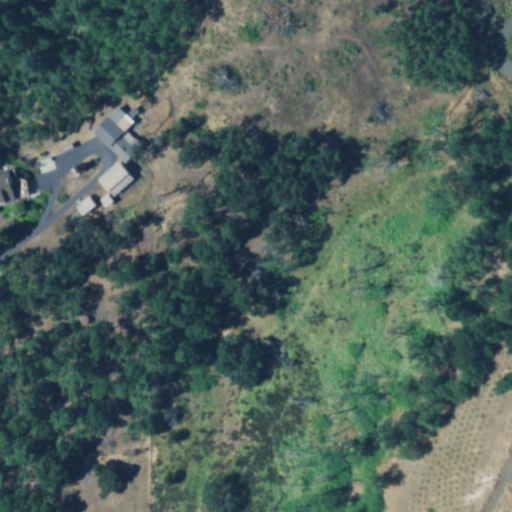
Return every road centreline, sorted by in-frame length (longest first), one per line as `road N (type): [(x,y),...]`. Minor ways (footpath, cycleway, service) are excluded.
road 1 (track): [(486,61),(414,120),(417,141),(442,173),(446,199),(435,243),(345,389),(286,511)]
road 2 (residential): [(0,258),(93,181),(103,155),(75,155),(55,179),(34,233)]
